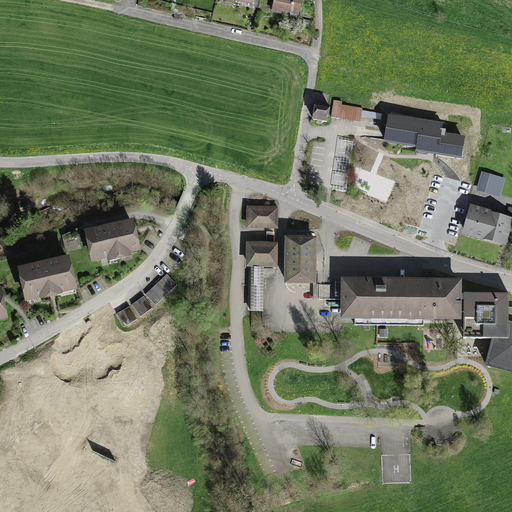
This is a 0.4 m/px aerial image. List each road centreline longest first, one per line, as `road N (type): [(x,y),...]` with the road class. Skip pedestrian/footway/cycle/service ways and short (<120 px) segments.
road 1 (residential): [(56,0),(314,54),(290,200)]
road 2 (residential): [(0,362),(142,276),(199,170)]
road 3 (unclassified): [(511,284),(290,200)]
road 4 (unclassified): [(199,170),(152,158),(0,164)]
